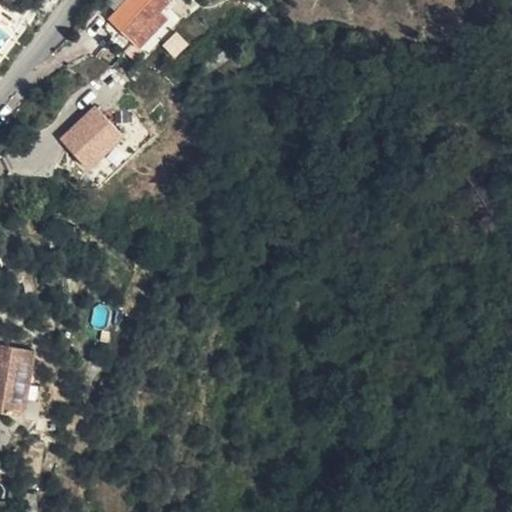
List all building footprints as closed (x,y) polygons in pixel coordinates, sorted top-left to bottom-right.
[(132,0),(116,20),(139,40),(174,0),(132,0)] [(176,15),(173,12),(182,1),(180,0),(174,0),(139,40),(148,48),(176,15)] [(97,103),(65,137),(92,162),(124,128),(97,103)] [(0,404),(28,409),(33,376),(38,343),(0,337),(0,404)] [(41,411),(46,378),(33,376),(28,409),(41,411)]
